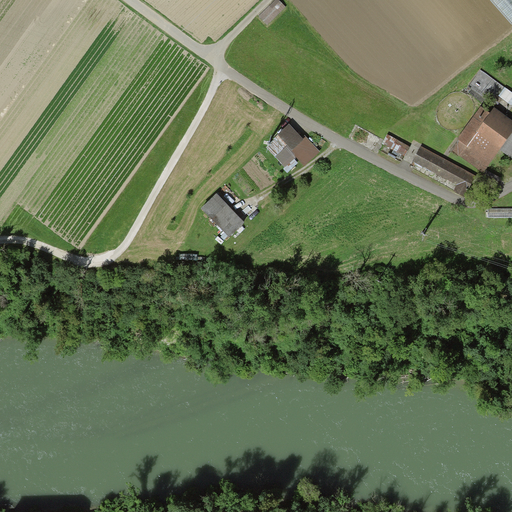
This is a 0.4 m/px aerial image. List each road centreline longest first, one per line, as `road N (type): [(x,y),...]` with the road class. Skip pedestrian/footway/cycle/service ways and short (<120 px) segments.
road 1 (unclassified): [(511,184),(478,203),(460,201),(339,142),(208,58)]
road 2 (track): [(223,70),(132,233),(106,261)]
